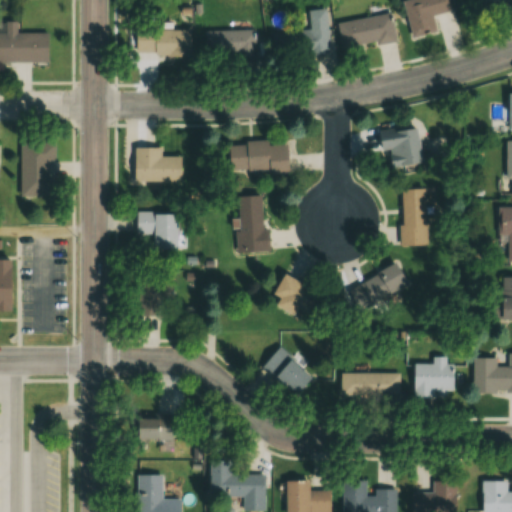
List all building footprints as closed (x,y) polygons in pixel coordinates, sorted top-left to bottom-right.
[(435,31),(431,14),(453,9),(450,0),(401,0),(410,36),(435,31)] [(307,8),(307,29),(274,29),(274,54),(327,54),(327,8),(307,8)] [(394,39),(390,12),(335,21),(340,48),(394,39)] [(47,61),(47,32),(16,32),(16,20),(4,20),(4,61),(47,61)] [(188,55),(188,28),(134,28),(134,55),(188,55)] [(205,29),(205,61),(254,61),(253,29),(205,29)] [(420,161),(413,125),(375,133),(378,150),(385,148),(389,167),(420,161)] [(227,173),(286,171),(285,140),(226,142),(227,173)] [(503,178),(510,178),(510,195),(511,195),(511,140),(503,140),(503,178)] [(19,196),(52,196),(52,142),(19,142),(19,196)] [(159,156),(159,146),(132,147),(132,181),(178,180),(178,156),(159,156)] [(398,188),(399,244),(424,244),(424,188),(398,188)] [(235,251),(267,251),(266,226),(260,227),(259,194),(233,195),(235,251)] [(505,261),(511,260),(511,205),(495,206),(495,234),(505,234),(505,261)] [(149,238),(149,248),(175,248),(174,212),(135,212),(135,238),(149,238)] [(0,311),(9,311),(9,257),(0,257),(0,311)] [(405,286),(394,263),(348,284),(359,307),(405,286)] [(276,297),(272,304),(301,320),(316,292),(281,272),(269,293),(276,297)] [(168,301),(168,275),(138,275),(138,301),(168,301)] [(492,319),(511,319),(511,275),(498,276),(498,299),(493,299),(492,319)] [(290,396),(309,377),(278,346),(259,365),(290,396)] [(430,363),(410,363),(411,396),(451,396),(451,363),(444,363),(444,356),(430,356),(430,363)] [(511,366),(495,367),(495,357),(472,357),(471,393),(511,392),(511,366)] [(398,397),(398,372),(339,372),(338,396),(398,397)] [(134,439),(173,439),(173,414),(134,414),(134,439)] [(209,459),(209,489),(226,489),(226,496),(242,496),(242,510),(264,510),(264,473),(228,473),(228,459),(209,459)] [(161,474),(135,474),(134,511),(179,511),(179,498),(161,498),(161,474)] [(408,511),(449,511),(449,477),(432,477),(432,491),(409,491),(408,511)] [(307,480),(283,480),(282,511),(329,511),(329,490),(307,490),(307,480)] [(395,511),(395,488),(374,487),(373,495),(364,495),(364,480),(342,480),(341,511),(395,511)] [(506,480),(481,480),(480,511),(511,511),(511,490),(506,490),(506,480)]
